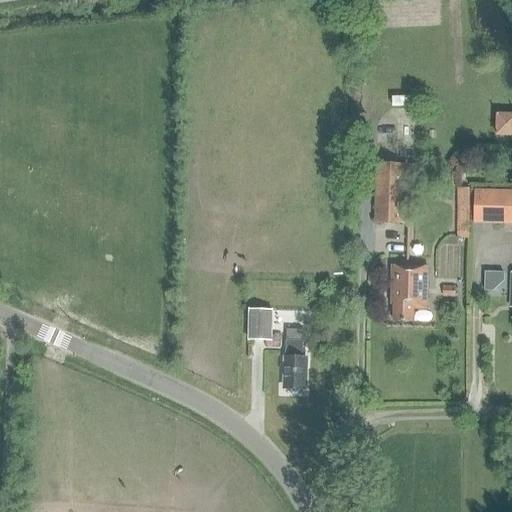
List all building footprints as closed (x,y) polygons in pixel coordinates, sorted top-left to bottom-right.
[(511,116),(497,116),(496,136),(511,136),(511,116)] [(403,165),(375,164),(373,224),(402,225),(403,165)] [(511,192),(474,191),(473,223),(511,224),(511,192)] [(393,305),(393,321),(413,322),(413,309),(426,309),(428,267),(391,266),(390,304),(393,305)] [(484,273),(484,292),(492,292),(503,282),(503,273),(484,273)] [(454,297),(454,288),(442,288),(442,297),(454,297)] [(250,310),(249,340),(271,341),(272,311),(250,310)] [(306,366),(306,361),(304,360),(305,358),(301,358),(302,331),(286,330),(286,341),(285,357),(284,357),(284,376),(285,376),(284,389),(288,389),(288,392),(300,392),(300,390),(304,390),(304,368),(306,366)]
